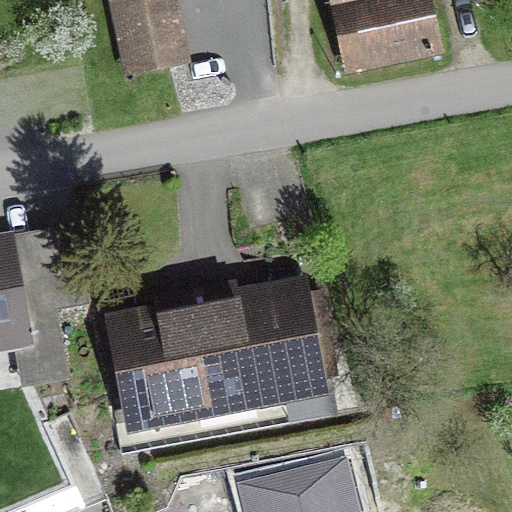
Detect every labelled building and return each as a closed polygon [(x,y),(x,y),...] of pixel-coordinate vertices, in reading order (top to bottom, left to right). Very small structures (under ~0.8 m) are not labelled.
[(171,0),(114,0),(129,67),(183,56),(171,0)] [(340,0),(354,62),(432,45),(422,0),(340,0)] [(0,340),(22,337),(6,248),(0,249),(0,340)] [(173,299),(176,317),(116,328),(133,420),(324,383),(307,291),(212,310),(209,292),(173,299)] [(0,511),(46,511),(103,488),(69,411),(0,441),(0,511)] [(255,486),(261,511),(353,511),(342,465),(255,486)]
